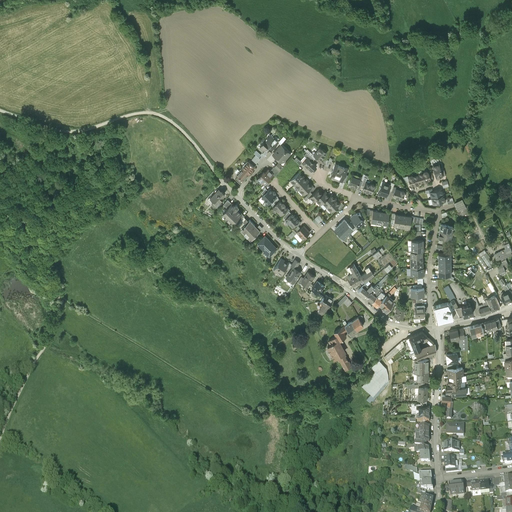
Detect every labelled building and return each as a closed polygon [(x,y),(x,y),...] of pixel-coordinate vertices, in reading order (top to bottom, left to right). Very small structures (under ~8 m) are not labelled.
[(271,136),(269,138),(268,137),(265,141),(272,148),(278,142),(276,140),(276,139),(274,137),(274,138),(271,136)] [(272,148),(265,141),(261,145),(262,145),(260,148),(263,150),(262,151),(264,153),(265,152),(267,154),(272,148)] [(326,153),(320,147),(319,147),(317,149),(317,150),(318,150),(314,155),(316,157),(320,160),(322,158),(323,158),(324,156),(324,155),(326,153)] [(283,150),(281,148),(276,152),(274,155),(280,161),(283,161),(290,153),(286,149),(285,151),(284,150),(283,150)] [(314,155),(309,151),(307,153),(314,159),(316,157),(314,155)] [(307,153),(306,152),(304,155),(305,156),(307,157),(312,161),(314,159),(307,153)] [(312,161),(307,157),(302,162),(311,171),(316,165),(312,161)] [(247,159),(241,166),(249,172),(250,171),(249,170),(250,169),(251,170),(252,168),(251,167),(254,165),(247,159)] [(279,162),(275,166),(279,170),(283,166),(279,162)] [(439,164),(432,166),(434,171),(433,172),(434,174),(435,175),(436,180),(443,178),(443,177),(441,171),(439,164)] [(274,165),(270,170),(273,173),(272,173),(275,175),(279,170),(275,166),(274,165)] [(338,165),(337,167),(334,166),(333,170),(332,171),(333,173),(331,173),(331,174),(330,177),(331,177),(334,178),(335,174),(340,176),(341,174),(344,176),(346,170),(343,169),(344,167),(338,165)] [(249,172),(241,166),(235,172),(237,174),(242,178),(244,175),(245,176),(249,172)] [(267,168),(264,171),(263,170),(262,171),(257,177),(257,178),(259,180),(260,180),(261,179),(264,182),(272,173),(273,173),(270,170),(267,168)] [(299,171),(290,180),(294,185),(303,176),(299,171)] [(423,173),(418,174),(421,183),(423,183),(425,183),(427,182),(428,181),(430,181),(428,173),(428,172),(426,171),(424,172),(423,173)] [(344,176),(341,174),(340,176),(339,180),(345,182),(347,177),(344,176)] [(418,174),(413,176),(411,175),(409,176),(408,177),(410,182),(411,186),(414,185),(415,186),(417,185),(418,184),(421,183),(418,174)] [(303,176),(294,185),(298,189),(308,181),(303,176)] [(360,179),(352,176),(350,180),(349,180),(348,183),(349,183),(348,186),(350,187),(354,188),(356,189),(359,180),(360,179)] [(308,181),(298,189),(303,194),(308,189),(312,186),(308,181)] [(385,183),(382,182),(381,185),(381,186),(381,187),(380,187),(379,189),(380,189),(377,195),(381,196),(381,195),(386,197),(389,191),(391,186),(390,186),(385,184),(385,183)] [(365,183),(364,187),(362,190),(365,192),(368,193),(368,192),(371,194),(374,186),(374,185),(372,184),(371,184),(371,185),(365,183)] [(219,185),(210,194),(216,201),(223,194),(222,193),(225,190),(221,187),(221,188),(219,185)] [(263,193),(261,194),(259,196),(259,197),(261,200),(262,200),(263,199),(266,202),(269,200),(271,198),(276,194),(275,192),(275,191),(274,190),(273,190),(272,190),(270,187),(267,189),(263,193)] [(312,194),(309,197),(313,202),(315,200),(322,193),(318,189),(312,194)] [(401,191),(396,189),(394,194),(393,197),(395,198),(395,199),(398,200),(398,199),(402,200),(405,192),(404,191),(402,190),(401,191)] [(442,189),(430,193),(432,199),(444,196),(442,189)] [(325,191),(322,193),(315,200),(320,204),(322,202),(329,196),(325,191)] [(310,192),(303,198),(305,200),(309,197),(312,194),(310,192)] [(329,196),(322,202),(326,207),(336,198),(331,194),(329,196)] [(227,196),(223,200),(227,204),(231,200),(227,196)] [(271,202),(271,203),(273,205),(279,199),(277,196),(273,200),(271,202)] [(444,196),(432,199),(433,205),(445,202),(444,196)] [(279,199),(273,205),(272,206),(274,208),(276,208),(280,213),(281,212),(282,212),(283,211),(283,210),(284,210),(287,207),(285,204),(285,203),(283,201),(282,201),(280,198),(279,199)] [(336,198),(326,207),(331,212),(337,207),(340,203),(336,198)] [(234,203),(231,200),(227,204),(225,206),(224,206),(223,207),(223,208),(222,209),(233,220),(233,219),(235,219),(236,218),(236,216),(237,215),(242,211),(237,206),(238,205),(238,204),(236,202),(235,202),(234,203)] [(470,216),(462,201),(455,205),(459,213),(457,214),(461,221),(470,216)] [(286,212),(282,215),(285,218),(291,212),(288,210),(286,212)] [(291,212),(285,218),(285,220),(287,221),(288,221),(292,226),(295,223),(299,219),(297,217),(297,216),(295,214),(294,214),(292,211),(291,212)] [(353,214),(350,217),(352,220),(358,226),(364,221),(360,212),(353,214)] [(243,215),(239,219),(243,224),(247,219),(243,215)] [(243,224),(241,225),(251,236),(259,228),(250,217),(247,219),(243,224)] [(353,229),(348,224),(344,219),(339,223),(348,233),(353,229)] [(358,226),(352,220),(350,222),(356,228),(358,226)] [(356,228),(350,222),(348,224),(353,229),(354,230),(356,228)] [(348,233),(339,223),(334,228),(338,232),(343,237),(348,233)] [(300,227),(296,231),(297,231),(295,233),(294,234),(300,240),(302,238),(302,237),(303,237),(305,237),(306,236),(307,234),(309,231),(303,224),(300,227)] [(297,225),(292,230),(295,233),(297,231),(296,231),(300,227),(298,225),(297,225)] [(453,227),(441,225),(440,231),(451,233),(453,227)] [(477,228),(464,234),(466,237),(479,230),(477,228)] [(451,233),(440,231),(438,237),(450,240),(451,233)] [(343,237),(338,232),(336,234),(342,241),(344,239),(343,237)] [(270,239),(265,233),(258,239),(265,247),(264,248),(270,253),(276,247),(270,240),(270,239)] [(492,254),(483,240),(480,242),(489,255),(492,254)] [(506,249),(495,254),(497,260),(511,254),(511,250),(511,249),(508,241),(503,243),(506,249)] [(494,264),(480,242),(471,248),(487,272),(496,268),(494,264)] [(380,248),(372,253),(375,257),(382,252),(381,249),(380,248)] [(288,261),(281,256),(273,267),(280,272),(285,265),(288,261)] [(291,262),(290,263),(292,265),(293,264),(295,266),(299,261),(294,257),(291,262)] [(503,260),(503,259),(497,262),(498,264),(497,264),(499,269),(500,273),(501,272),(505,270),(510,268),(506,259),(503,260)] [(353,262),(349,265),(346,267),(348,269),(349,269),(351,272),(347,275),(349,278),(354,274),(355,274),(359,272),(358,269),(357,269),(356,266),(353,262)] [(388,263),(383,268),(387,272),(392,267),(388,263)] [(292,265),(291,267),(290,267),(290,268),(286,274),(293,279),(296,275),(298,274),(297,273),(300,270),(295,266),(293,264),(292,265)] [(364,267),(366,271),(360,274),(363,279),(363,280),(370,275),(373,273),(368,265),(364,267)] [(303,276),(300,280),(301,280),(307,284),(314,274),(307,270),(303,276)] [(359,272),(355,274),(359,281),(363,279),(360,274),(359,272)] [(373,287),(371,288),(369,291),(370,292),(366,296),(372,301),(379,292),(381,290),(382,289),(380,287),(381,286),(381,285),(383,283),(382,282),(385,278),(388,275),(387,273),(373,287)] [(355,274),(354,274),(349,278),(348,278),(354,286),(357,284),(356,282),(359,281),(355,274)] [(511,292),(511,291),(509,288),(506,283),(502,278),(499,280),(503,286),(507,292),(504,293),(501,295),(505,302),(511,299),(511,292)] [(324,284),(317,279),(311,286),(312,287),(319,292),(321,293),(323,291),(321,289),(324,284)] [(368,287),(365,283),(358,289),(366,296),(370,292),(369,291),(371,288),(373,287),(370,284),(368,287)] [(394,285),(386,294),(388,295),(393,291),(397,287),(394,285)] [(455,298),(448,285),(443,288),(450,301),(454,307),(454,308),(458,307),(453,299),(455,298)] [(379,292),(372,301),(376,305),(378,303),(382,306),(385,303),(381,299),(385,295),(381,290),(379,292)] [(332,297),(325,292),(323,291),(321,293),(323,295),(319,300),(323,302),(327,305),(332,297)] [(345,293),(336,301),(339,304),(343,300),(347,296),(345,293)] [(388,295),(386,294),(385,295),(381,299),(385,303),(382,306),(386,311),(387,310),(392,303),(393,300),(388,295)] [(490,297),(487,299),(489,303),(490,305),(498,302),(495,295),(493,296),(490,297)] [(347,296),(343,300),(347,305),(352,301),(347,296)] [(319,300),(316,300),(312,305),(318,309),(323,302),(319,300)] [(323,302),(318,309),(321,311),(321,310),(323,310),(327,305),(323,302)] [(458,307),(454,308),(459,316),(473,313),(471,302),(468,303),(468,304),(458,307)] [(490,305),(489,305),(492,311),(500,308),(498,302),(490,305)] [(448,303),(435,306),(436,309),(433,310),(435,320),(437,319),(439,320),(439,321),(453,318),(451,309),(448,303)] [(416,305),(414,305),(414,309),(414,313),(413,313),(414,320),(414,321),(419,321),(419,320),(424,320),(424,305),(422,305),(416,305)] [(405,309),(397,306),(394,314),(402,317),(405,309)] [(359,317),(358,315),(351,319),(356,327),(363,323),(359,317)] [(499,318),(491,321),(493,329),(495,328),(501,326),(500,323),(499,318)] [(356,327),(351,319),(346,321),(345,323),(350,331),(356,327)] [(350,331),(345,323),(344,323),(340,325),(343,329),(344,328),(347,333),(350,331)] [(482,327),(482,323),(474,325),(476,335),(484,333),(482,327)] [(343,329),(340,325),(334,329),(336,333),(339,338),(345,334),(343,329)] [(457,329),(449,331),(450,336),(454,335),(455,339),(459,338),(457,329)] [(432,345),(420,348),(417,339),(426,336),(422,331),(406,338),(411,349),(413,348),(418,359),(426,356),(428,355),(432,354),(436,353),(435,348),(435,345),(433,342),(429,338),(428,339),(430,341),(432,345)] [(339,338),(336,333),(328,337),(330,341),(327,343),(334,355),(338,353),(343,350),(338,340),(339,338)] [(459,338),(460,350),(467,349),(467,336),(464,337),(459,338)] [(402,339),(384,354),(390,362),(393,360),(391,355),(405,344),(402,339)] [(411,349),(409,349),(412,358),(414,359),(418,359),(413,348),(411,349)] [(351,363),(343,350),(338,353),(345,366),(351,363)] [(381,362),(378,358),(372,364),(370,365),(374,369),(361,383),(370,392),(388,374),(385,366),(381,362)] [(418,359),(414,359),(414,372),(417,372),(428,372),(428,358),(426,358),(418,359)] [(447,363),(448,371),(457,370),(457,363),(452,363),(447,363)] [(448,371),(448,379),(458,379),(457,370),(448,371)] [(388,379),(388,374),(370,392),(366,396),(369,399),(371,397),(372,398),(375,395),(374,394),(388,379)] [(448,379),(449,387),(458,387),(458,379),(448,379)] [(422,387),(418,387),(418,394),(419,395),(418,399),(420,400),(426,400),(427,387),(422,387)] [(417,413),(415,413),(415,420),(416,420),(416,421),(419,421),(429,421),(430,413),(417,413)] [(429,426),(425,426),(425,425),(421,425),(421,426),(420,426),(420,434),(429,435),(429,426)] [(464,425),(447,425),(447,434),(464,434),(464,425)] [(460,443),(449,443),(449,444),(444,444),(444,452),(460,452),(460,443)] [(429,453),(420,453),(421,456),(421,462),(430,462),(429,453)] [(454,459),(445,459),(446,469),(455,469),(454,459)] [(432,482),(431,475),(420,476),(421,484),(432,482)] [(511,476),(504,478),(501,479),(501,484),(505,484),(505,486),(511,484),(511,476)] [(489,481),(479,482),(481,491),(490,490),(489,485),(489,481)] [(433,490),(432,482),(421,484),(422,491),(433,490)] [(479,482),(471,483),(472,487),(472,492),(481,491),(479,482)] [(463,483),(450,485),(451,496),(458,496),(457,495),(464,494),(464,489),(463,483)] [(511,484),(505,486),(506,489),(503,489),(504,493),(506,493),(506,494),(507,493),(511,492),(511,484)] [(427,497),(424,497),(422,505),(432,507),(433,499),(432,499),(432,498),(431,498),(432,497),(429,497),(427,497)]
